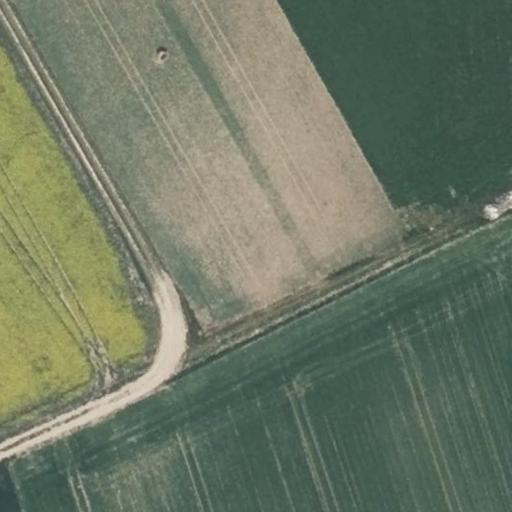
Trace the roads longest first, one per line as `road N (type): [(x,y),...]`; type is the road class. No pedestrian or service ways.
road 1 (track): [(511,201),(198,343),(0,444)]
road 2 (track): [(198,343),(0,1)]
